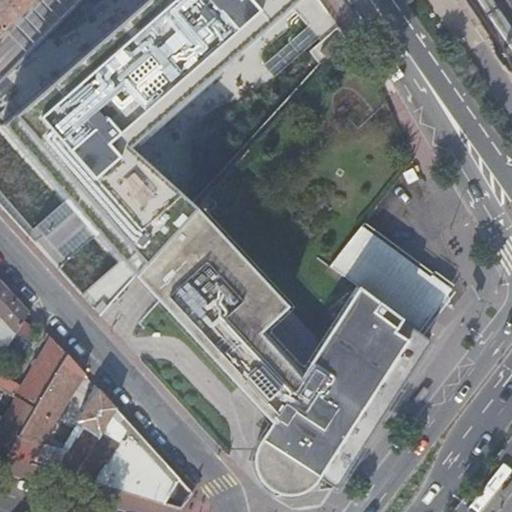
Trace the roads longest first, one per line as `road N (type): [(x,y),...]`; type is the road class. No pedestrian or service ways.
road 1 (residential): [(230,511),(221,485),(0,230)]
road 2 (secondary): [(358,0),(511,215)]
road 3 (primary): [(511,326),(363,511)]
road 4 (primary): [(425,511),(511,397)]
